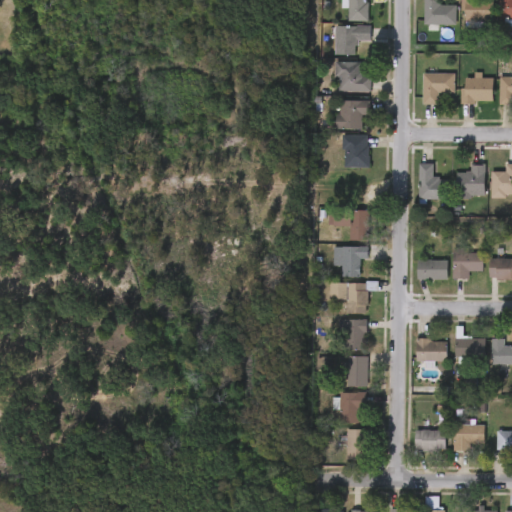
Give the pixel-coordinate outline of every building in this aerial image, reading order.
[(347,21),(347,0),(369,0),(369,21),(347,21)] [(455,25),(424,25),(424,0),(439,0),(439,5),(455,5),(455,25)] [(462,25),(462,0),(493,0),(493,25),(462,25)] [(511,0),(511,19),(499,19),(499,0),(511,0)] [(352,14),(355,14),(355,4),(332,3),(331,13),(325,13),(325,21),(332,21),(331,34),(352,34),(352,14)] [(440,18),(422,18),(422,7),(408,7),(407,38),(439,38),(440,18)] [(448,34),(477,35),(477,11),(444,10),(444,25),(449,25),(448,34)] [(334,54),(334,26),(369,26),(369,41),(356,41),(356,54),(334,54)] [(319,39),(319,68),(340,69),(340,54),(354,54),(354,39),(319,39)] [(361,62),(361,77),(369,77),(369,91),(335,91),(335,62),(361,62)] [(422,103),(422,73),(454,73),(454,93),(438,93),(438,103),(422,103)] [(322,105),(354,105),(354,90),(345,90),(345,76),(318,76),(318,91),(322,91),(322,105)] [(511,103),(499,103),(499,76),(511,76),(511,103)] [(493,77),(493,103),(462,103),(462,77),(493,77)] [(422,118),(422,107),(438,106),(438,86),(405,87),(406,118),(422,118)] [(449,91),(448,102),(445,102),(444,116),(476,116),(477,91),(465,91),(465,86),(457,86),(457,92),(449,91)] [(511,90),(483,90),(482,115),(511,115),(511,90)] [(369,100),(369,116),(362,116),(362,129),(337,129),(337,100),(369,100)] [(321,142),(345,142),(345,129),(353,128),(352,114),(321,114),(321,142)] [(367,168),(342,168),(342,134),(367,134),(367,168)] [(351,148),(326,149),(327,182),(352,181),(351,148)] [(448,199),(419,199),(419,163),(432,163),(432,178),(448,178),(448,199)] [(511,163),(511,197),(490,197),(490,171),(504,171),(504,163),(511,163)] [(485,165),(485,197),(457,197),(457,172),(470,172),(470,165),(485,165)] [(402,212),(427,213),(427,192),(416,192),(417,177),(403,177),(402,212)] [(440,186),(441,211),(469,210),(468,177),(454,177),(454,185),(440,186)] [(504,210),(503,177),(488,178),(488,185),(474,185),(474,210),(504,210)] [(349,240),(349,226),(336,225),(336,209),(369,210),(368,240),(349,240)] [(312,239),(334,239),(333,253),(352,253),(353,225),(312,224),(312,239)] [(359,258),(359,276),(340,276),(340,267),(333,267),(333,246),(367,246),(367,258),(359,258)] [(482,253),(482,270),(468,270),(468,278),(452,278),(452,253),(482,253)] [(511,278),(489,278),(489,258),(511,258),(511,278)] [(351,273),(351,260),(317,259),(316,279),(326,280),(326,290),(343,291),(343,272),(351,273)] [(417,279),(417,259),(443,259),(443,279),(417,279)] [(452,292),(452,284),(466,285),(467,266),(436,265),(436,292),(452,292)] [(503,292),(503,272),(472,272),(473,293),(503,292)] [(431,293),(431,273),(400,274),(401,293),(431,293)] [(366,282),(366,313),(346,313),(346,300),(329,300),(329,282),(366,282)] [(350,296),(313,296),(313,313),(330,313),(330,326),(350,326),(350,296)] [(366,319),(366,350),(340,350),(340,319),(366,319)] [(325,333),(325,363),(349,363),(349,333),(325,333)] [(482,358),(455,358),(455,337),(482,337),(482,358)] [(446,362),(416,362),(416,339),(446,339),(446,362)] [(511,364),(491,364),(491,339),(503,339),(503,346),(511,346),(511,364)] [(466,369),(467,352),(439,352),(438,369),(466,369)] [(487,352),(475,352),(474,378),(495,378),(495,359),(487,359),(487,352)] [(399,374),(430,375),(431,353),(400,353),(399,374)] [(366,387),(345,387),(346,357),(367,357),(366,387)] [(330,399),(350,400),(352,370),(331,369),(330,399)] [(357,409),(357,423),(339,423),(339,393),(365,393),(365,409),(357,409)] [(349,407),(315,407),(316,424),(322,424),(323,436),(344,436),(344,423),(349,423),(349,407)] [(484,450),(453,450),(453,425),(484,425),(484,450)] [(511,450),(490,450),(490,428),(511,428),(511,450)] [(365,460),(347,460),(347,430),(365,430),(365,460)] [(414,450),(414,430),(444,430),(444,450),(414,450)] [(438,438),(437,462),(467,463),(468,438),(438,438)] [(331,473),(348,473),(347,442),(330,443),(331,473)] [(399,443),(398,464),(429,465),(429,444),(399,443)] [(480,463),(503,463),(503,444),(480,444),(480,463)]
